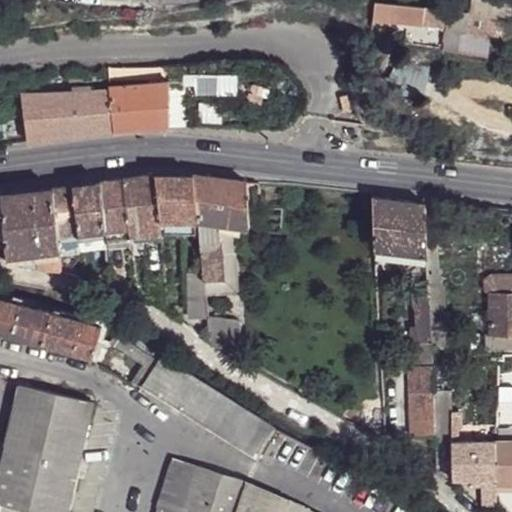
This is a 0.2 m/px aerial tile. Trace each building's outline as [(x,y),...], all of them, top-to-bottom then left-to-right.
[(466,0),(465,9),(505,15),(507,0),(466,0)] [(422,7),(375,1),(372,19),(421,24),(421,19),(422,7)] [(421,19),(447,20),(448,9),(422,7),(421,19)] [(465,30),(468,11),(448,9),(447,20),(446,28),(465,30)] [(489,29),(489,14),(468,11),(465,30),(488,32),(489,29)] [(503,16),(489,14),(489,29),(500,30),(503,16)] [(424,90),(427,64),(391,60),(388,86),(424,90)] [(356,86),(386,91),(388,78),(359,74),(356,86)] [(167,80),(167,90),(182,89),(182,75),(167,76),(167,80)] [(114,85),(117,126),(168,123),(167,90),(167,80),(114,82),(114,85)] [(25,121),(28,137),(117,126),(114,85),(23,93),(25,121)] [(183,123),(182,89),(167,90),(168,123),(183,123)] [(0,130),(1,141),(28,137),(25,121),(0,123),(0,130)] [(156,172),(125,177),(131,225),(160,222),(160,217),(156,172)] [(195,172),(156,172),(160,217),(198,218),(195,172)] [(248,180),(195,172),(198,218),(219,220),(244,224),(250,225),(248,180)] [(125,177),(101,180),(105,227),(131,225),(125,177)] [(101,180),(75,183),(78,229),(105,227),(101,180)] [(75,183),(52,186),(57,232),(78,229),(75,183)] [(8,253),(59,246),(57,232),(52,186),(4,191),(2,192),(8,243),(8,253)] [(424,201),(374,194),(376,245),(426,251),(424,201)] [(219,220),(198,218),(203,271),(204,282),(212,280),(223,279),(220,227),(219,220)] [(131,225),(131,236),(161,234),(160,222),(131,225)] [(131,225),(105,227),(106,243),(132,240),(131,236),(131,225)] [(105,227),(78,229),(80,247),(106,243),(105,227)] [(78,229),(57,232),(59,246),(60,249),(80,247),(78,229)] [(376,245),(376,257),(427,263),(426,251),(376,245)] [(57,267),(62,268),(60,249),(59,246),(8,253),(9,264),(57,267)] [(427,263),(427,273),(439,273),(439,250),(426,251),(427,263)] [(204,282),(203,271),(186,272),(188,317),(206,315),(205,293),(204,282)] [(490,293),(511,292),(511,273),(491,274),(485,279),(485,290),(490,293)] [(212,280),(204,282),(205,293),(213,292),(212,280)] [(428,280),(416,280),(418,341),(430,341),(427,287),(428,280)] [(439,286),(427,287),(430,341),(446,339),(445,307),(440,307),(439,286)] [(511,292),(490,293),(490,333),(511,332),(511,292)] [(101,325),(0,297),(0,330),(93,356),(101,325)] [(209,341),(238,358),(238,321),(206,315),(209,341)] [(98,357),(106,326),(101,325),(93,356),(98,357)] [(511,332),(490,333),(490,349),(511,348),(511,332)] [(114,344),(143,364),(133,381),(141,386),(142,386),(157,360),(120,335),(115,344),(114,344)] [(418,341),(419,363),(431,363),(430,341),(418,341)] [(275,424),(160,355),(157,360),(142,386),(257,455),(273,427),(275,424)] [(419,363),(408,364),(409,433),(434,432),(432,385),(431,363),(419,363)] [(450,384),(432,385),(434,432),(434,441),(452,440),(451,411),(450,384)] [(94,402),(20,385),(0,474),(0,502),(37,511),(67,511),(73,489),(94,402)] [(451,411),(452,440),(460,440),(460,427),(464,427),(463,410),(451,411)] [(496,479),(497,485),(511,484),(511,439),(496,440),(496,479)] [(452,440),(454,481),(474,481),(481,480),(496,479),(496,440),(460,440),(452,440)] [(182,511),(198,465),(176,458),(158,511),(182,511)] [(245,482),(198,465),(182,511),(235,511),(238,503),(245,482)] [(496,479),(481,480),(482,487),(483,503),(485,504),(487,506),(496,506),(497,492),(497,485),(496,479)] [(238,503),(258,511),(314,511),(289,499),(245,482),(238,503)] [(511,484),(497,485),(497,492),(511,491),(511,484)] [(155,511),(157,509),(73,489),(67,511),(155,511)] [(0,511),(37,511),(0,502),(0,511)] [(258,511),(238,503),(235,511),(258,511)]
